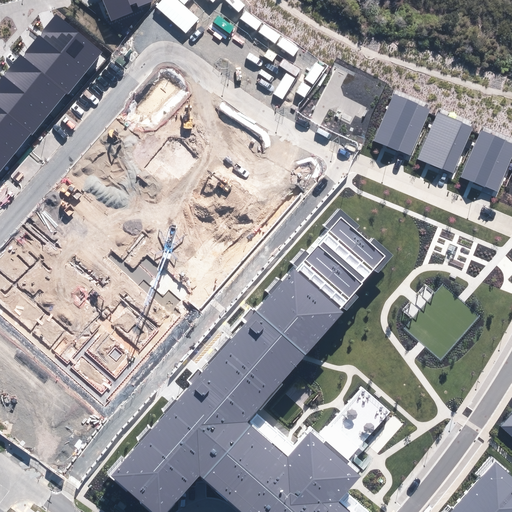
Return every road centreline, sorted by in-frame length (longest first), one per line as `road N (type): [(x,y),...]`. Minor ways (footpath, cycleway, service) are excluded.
road 1 (residential): [(0,227),(163,50),(347,159)]
road 2 (residential): [(58,507),(115,422),(347,159)]
road 3 (residential): [(511,366),(406,511)]
road 4 (residential): [(347,159),(511,227)]
